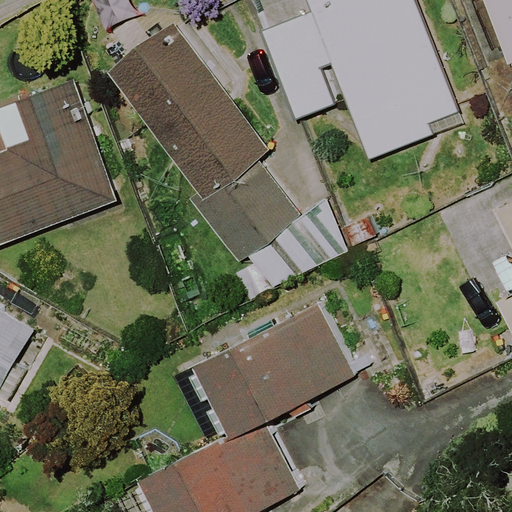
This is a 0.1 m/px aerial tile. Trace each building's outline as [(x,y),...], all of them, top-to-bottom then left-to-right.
[(426,0),(312,0),(374,161),(473,123),(426,0)] [(511,0),(485,0),(511,71),(511,0)] [(169,15),(105,69),(205,187),(269,133),(169,15)] [(95,109),(0,141),(0,242),(126,199),(95,109)] [(511,203),(499,210),(511,235),(511,203)] [(333,297),(211,353),(244,425),(279,408),(366,369),(333,297)] [(52,334),(0,301),(0,408),(3,410),(52,334)] [(244,425),(161,465),(183,511),(249,511),(314,481),(279,408),(244,425)]
